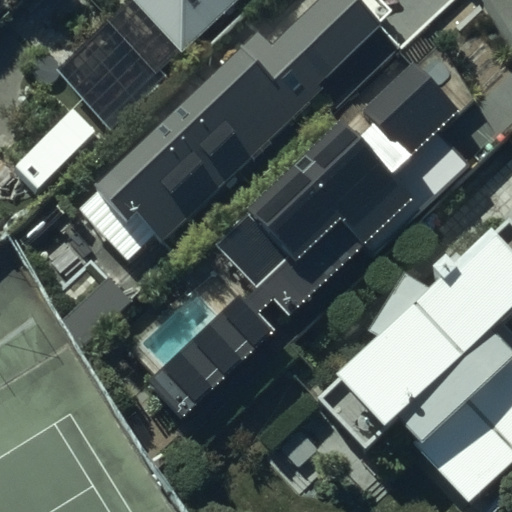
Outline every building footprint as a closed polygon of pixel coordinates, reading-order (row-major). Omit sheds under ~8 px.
[(229,69),(97,194),(129,230),(138,221),(161,246),(321,99),(333,112),(398,52),(379,31),(393,17),(377,0),(329,0),(278,49),(268,39),(265,42),(244,20),(211,51),(229,69)] [(126,27),(158,58),(170,47),(183,60),(245,0),(128,0),(141,13),(126,27)] [(158,58),(126,27),(124,29),(114,19),(57,74),(78,97),(69,105),(91,129),(99,122),(110,134),(170,78),(155,62),(158,58)] [(258,273),(208,321),(243,358),(291,312),(296,316),(325,288),(322,284),(399,209),(413,224),(484,156),(470,142),(485,127),(443,83),(377,147),(361,131),(350,142),(347,140),(234,248),(258,273)] [(0,158),(0,207),(14,226),(49,198),(11,150),(0,158)] [(377,348),(319,405),(316,407),(366,459),(398,429),(425,457),(421,460),(469,510),(511,468),(511,359),(491,338),(511,317),(511,226),(510,224),(457,275),(446,266),(433,281),(440,288),(431,298),(405,282),(368,342),(377,348)] [(108,280),(59,323),(107,376),(156,333),(108,280)]
